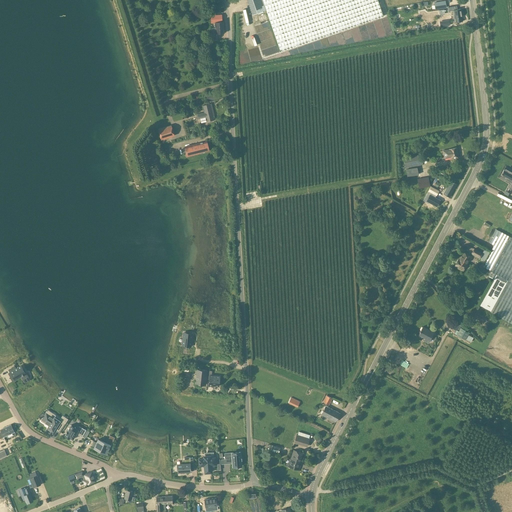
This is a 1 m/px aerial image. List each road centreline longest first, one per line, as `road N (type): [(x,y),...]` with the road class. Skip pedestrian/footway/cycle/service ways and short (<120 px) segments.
road 1 (tertiary): [(311,492),(482,154),(486,117),(472,0)]
road 2 (unclassified): [(253,483),(223,0)]
road 3 (residential): [(117,478),(30,433),(0,384)]
road 4 (residential): [(253,483),(198,487),(117,478)]
